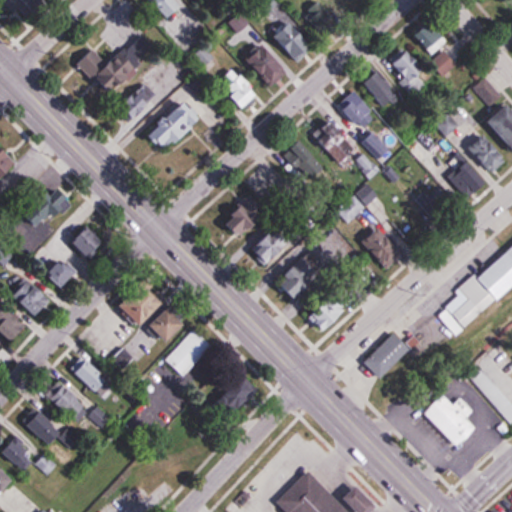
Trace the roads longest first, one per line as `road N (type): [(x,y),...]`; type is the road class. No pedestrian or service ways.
road 1 (secondary): [(434,511),(0,65)]
road 2 (residential): [(159,227),(407,0)]
road 3 (residential): [(308,383),(511,194)]
road 4 (residential): [(159,227),(0,396)]
road 5 (residential): [(308,383),(184,511)]
